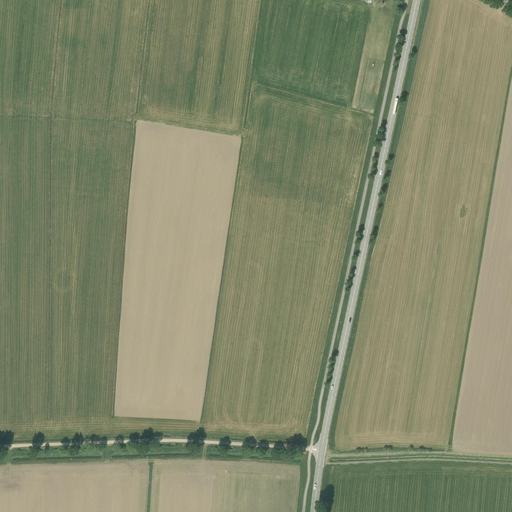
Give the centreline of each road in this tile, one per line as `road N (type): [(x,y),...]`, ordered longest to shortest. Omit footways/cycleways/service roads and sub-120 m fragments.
road 1 (primary): [(322,448),(416,0)]
road 2 (unclassified): [(0,446),(155,439),(322,448)]
